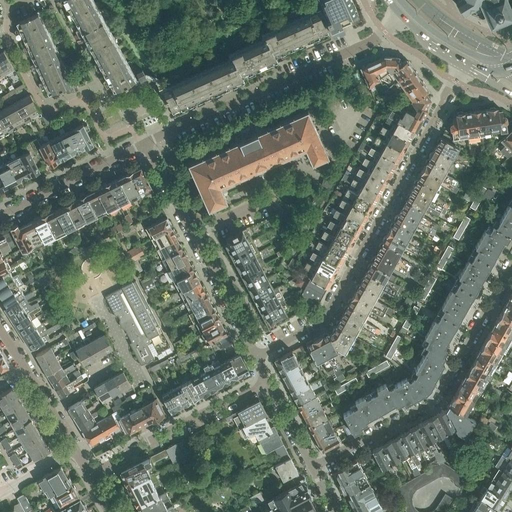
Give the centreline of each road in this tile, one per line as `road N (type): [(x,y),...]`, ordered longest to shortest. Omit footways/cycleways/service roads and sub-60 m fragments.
road 1 (residential): [(257,356),(324,316),(462,64)]
road 2 (residential): [(312,468),(434,398),(511,265)]
road 3 (residential): [(400,15),(372,39),(145,146)]
road 4 (residential): [(257,356),(145,146)]
road 5 (residential): [(89,475),(268,380)]
road 6 (residential): [(145,146),(0,217)]
